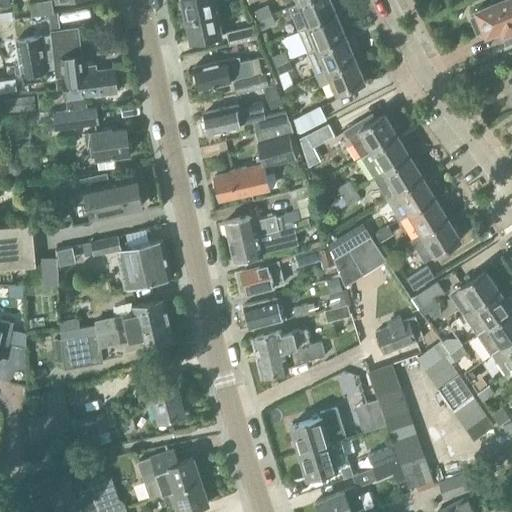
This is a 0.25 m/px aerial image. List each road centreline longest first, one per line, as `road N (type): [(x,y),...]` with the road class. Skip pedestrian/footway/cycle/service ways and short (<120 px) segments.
road 1 (residential): [(261,511),(198,279),(138,0)]
road 2 (residential): [(511,191),(417,62),(384,0)]
